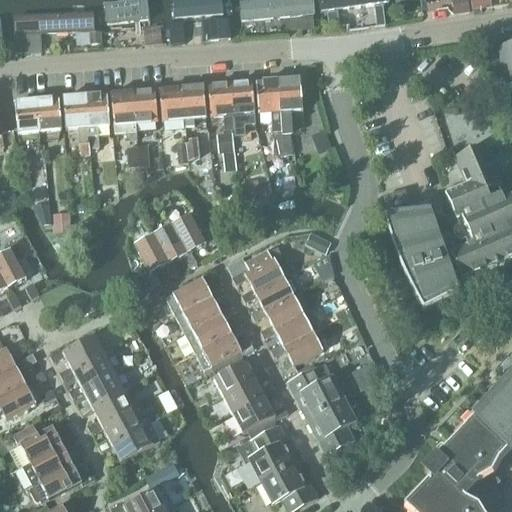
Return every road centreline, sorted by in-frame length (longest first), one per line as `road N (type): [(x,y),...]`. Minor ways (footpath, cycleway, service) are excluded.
road 1 (unclassified): [(352,511),(415,443),(412,417),(343,266),(366,199),(339,118),(334,49)]
road 2 (residential): [(0,72),(334,49)]
road 3 (residential): [(341,511),(217,264)]
road 4 (residential): [(102,511),(100,471),(21,317),(0,328)]
road 5 (residential): [(334,49),(511,22)]
